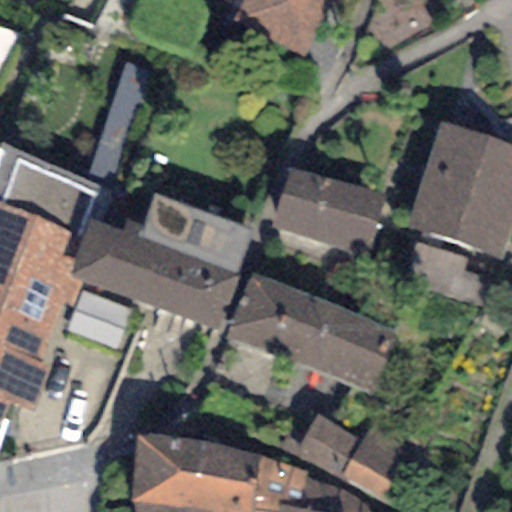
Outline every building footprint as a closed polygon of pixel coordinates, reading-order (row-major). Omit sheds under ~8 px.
[(241,0),(230,23),(303,59),(333,0),(241,0)] [(511,219),(511,146),(440,124),(407,227),(500,257),(511,219)] [(31,413),(50,365),(37,360),(58,303),(70,307),(79,281),(66,276),(87,220),(101,184),(0,146),(0,449),(11,420),(3,417),(8,404),(31,413)] [(383,199),(289,169),(271,225),(364,256),(383,199)] [(122,233),(87,220),(66,276),(79,281),(214,332),(252,232),(155,195),(142,230),(126,224),(122,233)] [(393,332),(252,273),(226,338),(372,396),(393,332)] [(318,426),(301,457),(379,499),(403,454),(371,437),(364,450),(318,426)] [(300,507),(306,480),(307,471),(260,456),(172,436),(134,435),(130,502),(199,511),(277,511),(278,506),(300,507)] [(340,492),(306,480),(300,507),(278,506),(277,511),(365,511),(366,505),(340,492)] [(199,511),(130,502),(131,511),(199,511)]
